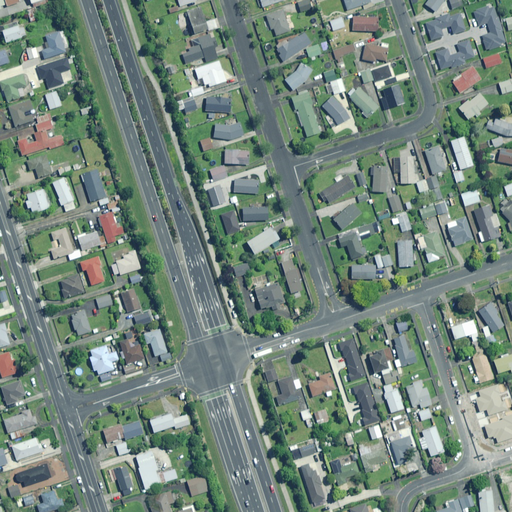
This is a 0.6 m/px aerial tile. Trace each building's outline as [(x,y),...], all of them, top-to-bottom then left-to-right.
[(0,0),(0,9),(1,9),(1,8),(0,7),(5,5),(6,7),(19,3),(18,0),(0,0)] [(343,0),(347,10),(371,2),(370,0),(343,0)] [(436,13),(444,0),(427,0),(424,6),(436,13)] [(461,7),(458,0),(448,0),(452,9),(461,7)] [(308,11),(305,1),(297,2),(300,13),(308,11)] [(38,17),(35,8),(27,10),(30,23),(35,21),(34,18),(38,17)] [(204,22),(201,9),(187,13),(193,34),(217,28),(214,20),(204,22)] [(290,32),(283,11),(266,16),(271,30),(273,29),(275,36),(290,32)] [(469,26),(464,13),(431,24),(435,37),(469,26)] [(345,27),(341,17),(329,21),(333,31),(345,27)] [(379,18),(353,17),(353,31),(379,31),(379,18)] [(487,29),(485,21),(477,23),(480,31),(487,29)] [(23,28),(19,29),(18,26),(2,31),(5,43),(26,36),(23,28)] [(65,52),(59,32),(45,36),(49,48),(41,50),(44,59),(65,52)] [(311,44),(304,32),(287,43),(286,41),(275,48),(281,57),(280,58),(283,62),(311,44)] [(217,59),(210,34),(197,38),(200,45),(188,49),(189,52),(182,55),(185,64),(204,58),(206,62),(217,59)] [(322,54),(318,45),(306,49),(310,62),(314,60),(313,57),(322,54)] [(355,52),(353,45),(333,51),(335,60),(343,57),(343,56),(355,52)] [(386,48),(365,45),(363,60),(375,62),(375,60),(384,61),(386,48)] [(468,48),(442,45),(441,58),(467,60),(468,48)] [(38,57),(35,48),(26,51),(29,60),(38,57)] [(0,65),(9,63),(5,50),(0,51),(0,65)] [(502,63),(499,53),(483,58),(487,68),(502,63)] [(226,81),(219,61),(194,69),(198,80),(202,78),(204,86),(208,84),(209,87),(226,81)] [(306,81),(312,70),(301,63),(284,80),(293,91),(306,81)] [(171,64),(166,66),(169,75),(174,73),(171,64)] [(392,77),(388,65),(371,71),(375,83),(386,79),(387,85),(397,81),(395,76),(392,77)] [(481,80),(472,67),(459,76),(460,77),(452,83),(459,94),(481,80)] [(336,80),(333,70),(323,73),(326,83),(336,80)] [(373,81),(370,71),(360,73),(363,84),(373,81)] [(27,86),(24,75),(0,82),(0,84),(2,91),(3,91),(7,102),(25,97),(22,88),(27,86)] [(49,80),(44,77),(33,80),(37,92),(51,88),(49,80)] [(345,91),(341,79),(330,82),(334,95),(345,91)] [(511,91),(511,79),(498,84),(502,95),(511,91)] [(405,104),(398,85),(382,90),(385,97),(380,99),(384,110),(405,104)] [(204,94),(201,86),(191,90),(193,97),(204,94)] [(378,108),(359,88),(355,91),(352,89),(346,95),(362,112),(361,113),(366,119),(378,108)] [(61,106),(56,91),(44,95),(49,110),(61,106)] [(313,103),(309,91),(291,96),(296,109),(298,108),(307,136),(321,132),(311,104),(313,103)] [(488,104),(479,94),(469,102),(468,100),(458,108),(468,120),(475,115),(476,117),(480,114),(478,112),(488,104)] [(350,117),(332,97),(321,106),(339,126),(350,117)] [(230,99),(206,98),(206,112),(230,113),(230,99)] [(197,110),(193,99),(182,103),(185,114),(197,110)] [(33,111),(30,100),(8,107),(14,127),(33,121),(30,112),(33,111)] [(36,118),(38,124),(50,121),(48,114),(36,118)] [(484,129),(504,136),(511,136),(511,122),(506,122),(494,118),(492,123),(487,121),(484,129)] [(38,124),(35,125),(37,133),(33,134),(36,142),(28,144),(26,138),(17,141),(22,156),(49,148),(49,149),(64,145),(61,134),(48,138),(46,131),(52,129),(50,121),(38,124)] [(244,136),(239,122),(228,126),(215,125),(214,139),(230,140),(244,136)] [(473,166),(463,137),(450,142),(460,170),(473,166)] [(504,145),(501,137),(491,140),(494,148),(504,145)] [(213,149),(210,138),(200,141),(203,152),(213,149)] [(445,171),(438,147),(425,151),(432,175),(445,171)] [(511,151),(501,149),(498,162),(511,165),(511,151)] [(248,151),(225,150),(224,164),(248,165),(248,151)] [(52,174),(46,155),(26,162),(29,171),(35,169),(38,179),(52,174)] [(414,184),(413,156),(400,157),(400,184),(414,184)] [(73,167),(74,171),(86,168),(84,163),(73,167)] [(227,176),(224,166),(209,171),(213,181),(227,176)] [(386,193),(388,167),(371,166),(371,175),(373,175),(372,192),(386,193)] [(66,174),(64,168),(58,170),(60,176),(66,174)] [(90,203),(97,200),(99,206),(109,203),(97,169),(81,175),(90,203)] [(464,181),(461,171),(453,174),(456,183),(464,181)] [(366,184),(363,173),(356,175),(359,187),(366,184)] [(439,187),(436,176),(416,183),(419,193),(439,187)] [(353,188),(346,177),(319,194),(324,202),(326,200),(329,204),(353,188)] [(61,205),(63,205),(65,211),(75,208),(73,201),(65,178),(52,182),(61,205)] [(258,181),(234,180),(233,193),(257,194),(258,181)] [(227,203),(220,183),(207,187),(214,207),(227,203)] [(51,208),(46,189),(26,195),(28,201),(25,202),(27,209),(30,208),(32,214),(51,208)] [(442,199),(439,189),(430,192),(433,201),(442,199)] [(480,202),(476,190),(461,195),(464,207),(480,202)] [(368,200),(366,195),(357,198),(359,203),(368,200)] [(402,210),(398,196),(388,199),(393,213),(402,210)] [(509,221),(509,223),(507,223),(510,231),(511,230),(511,231),(511,201),(509,199),(499,209),(502,212),(501,213),(509,221)] [(119,211),(116,202),(107,204),(108,210),(111,210),(112,213),(119,211)] [(447,212),(444,202),(419,210),(422,220),(447,212)] [(361,214),(352,204),(339,215),(337,212),(331,218),(342,230),(361,214)] [(498,227),(500,226),(496,213),(494,214),(491,205),(474,210),(480,232),(478,233),(481,243),(501,237),(498,227)] [(268,221),(268,208),(242,208),(243,221),(268,221)] [(241,229),(234,209),(221,213),(228,233),(241,229)] [(117,228),(112,213),(98,218),(101,227),(102,227),(108,244),(116,241),(114,237),(124,234),(121,226),(117,228)] [(411,230),(406,213),(397,215),(397,218),(391,220),(393,225),(399,224),(401,233),(411,230)] [(473,240),(465,217),(446,224),(454,247),(473,240)] [(278,239),(271,228),(246,243),(253,255),(278,239)] [(78,250),(73,251),(66,229),(50,233),(53,241),(58,239),(61,248),(51,251),(53,260),(68,256),(70,261),(81,257),(78,250)] [(100,245),(96,231),(77,237),(82,251),(100,245)] [(360,249),(356,234),(338,240),(341,248),(346,246),(351,260),(367,254),(365,247),(360,249)] [(445,258),(438,234),(418,239),(421,251),(424,250),(428,263),(445,258)] [(413,267),(411,241),(397,242),(399,268),(413,267)] [(140,269),(135,251),(130,253),(130,254),(123,257),(123,259),(116,262),(117,265),(111,266),(115,277),(140,269)] [(383,267),(381,259),(380,254),(374,256),(377,268),(383,267)] [(383,267),(384,268),(392,266),(389,256),(381,259),(383,267)] [(294,269),(291,260),(281,263),(290,294),(303,290),(296,268),(294,269)] [(252,271),(249,261),(234,266),(237,276),(252,271)] [(375,280),(375,266),(351,266),(351,279),(375,280)] [(84,293),(79,275),(60,281),(62,289),(61,290),(64,299),(84,293)] [(140,278),(139,275),(129,278),(131,285),(146,280),(145,276),(140,278)] [(283,303),(278,283),(254,290),(260,310),(271,307),(272,310),(280,308),(279,304),(283,303)] [(141,308),(134,290),(120,294),(127,313),(141,308)] [(112,305),(109,295),(95,299),(98,309),(112,305)] [(505,323),(491,302),(479,310),(493,331),(505,323)] [(91,332),(84,311),(75,314),(77,318),(71,320),(76,337),(91,332)] [(152,322),(149,312),(133,317),(136,327),(152,322)] [(473,341),(480,339),(473,319),(451,326),(455,338),(470,333),(473,341)] [(408,329),(405,320),(395,323),(399,333),(408,329)] [(6,331),(4,324),(0,325),(0,347),(9,345),(5,331),(6,331)] [(491,335),(488,326),(483,327),(489,346),(497,344),(494,334),(491,335)] [(167,352),(159,329),(143,335),(146,345),(150,343),(155,357),(167,352)] [(407,348),(404,336),(392,339),(399,360),(394,361),(396,369),(417,362),(412,347),(407,348)] [(126,365),(144,359),(137,337),(119,342),(126,365)] [(108,354),(105,346),(90,351),(92,357),(89,358),(93,371),(96,370),(98,375),(113,370),(111,362),(118,360),(115,352),(108,354)] [(380,372),(381,375),(389,373),(388,372),(391,371),(389,361),(395,360),(391,347),(368,353),(373,374),(380,372)] [(16,374),(9,352),(0,355),(0,373),(1,378),(16,374)] [(170,353),(159,356),(161,362),(171,359),(170,353)] [(494,378),(486,353),(472,358),(480,382),(494,378)] [(511,354),(493,361),(498,374),(510,370),(511,373),(511,354)] [(365,378),(357,355),(342,360),(342,357),(335,359),(344,385),(350,383),(348,376),(352,374),(355,381),(365,378)] [(135,371),(133,365),(123,368),(125,374),(135,371)] [(399,380),(396,371),(390,373),(391,376),(383,379),(385,385),(399,380)] [(112,379),(110,373),(99,377),(101,382),(112,379)] [(335,390),(330,373),(318,377),(319,381),(308,384),(312,397),(325,393),(327,397),(332,396),(330,391),(335,390)] [(292,381),(291,377),(278,381),(282,395),(276,397),(278,406),(298,400),(295,390),(301,388),(298,380),(292,381)] [(25,396),(20,381),(0,387),(6,406),(18,402),(17,399),(25,396)] [(423,389),(420,382),(405,386),(412,407),(419,405),(420,409),(432,405),(427,388),(423,389)] [(393,391),(390,385),(383,387),(385,393),(384,394),(391,413),(404,409),(397,389),(393,391)] [(362,402),(357,390),(347,394),(351,406),(362,402)] [(511,428),(502,398),(489,402),(499,432),(511,428)] [(7,434),(10,434),(11,440),(25,436),(23,430),(37,425),(34,417),(32,417),(30,409),(18,413),(19,416),(3,421),(7,434)] [(431,418),(428,409),(418,412),(421,421),(431,418)] [(312,424),(309,410),(300,412),(303,421),(305,420),(307,425),(312,424)] [(328,422),(325,410),(314,413),(317,425),(328,422)] [(173,419),(171,414),(149,421),(153,433),(174,427),(175,430),(190,425),(186,415),(173,419)] [(405,427),(401,415),(380,423),(382,429),(393,426),(395,431),(405,427)] [(143,435),(139,422),(122,427),(121,425),(102,430),(107,444),(124,438),(125,440),(143,435)] [(382,437),(378,426),(368,429),(372,440),(382,437)] [(444,452),(435,427),(422,431),(424,438),(418,439),(422,450),(427,448),(430,457),(444,452)] [(349,432),(343,434),(348,446),(353,444),(349,432)] [(412,450),(407,437),(391,443),(398,465),(406,462),(403,453),(412,450)] [(38,445),(35,438),(11,446),(16,461),(43,452),(40,444),(38,445)] [(128,453),(125,443),(116,446),(119,456),(128,453)] [(316,455),(313,444),(299,448),(302,459),(316,455)] [(359,449),(361,455),(360,456),(365,473),(373,471),(372,466),(387,461),(383,448),(375,451),(374,448),(370,449),(369,446),(359,449)] [(51,457),(49,450),(41,453),(43,460),(51,457)] [(158,470),(152,451),(135,456),(139,468),(138,468),(145,490),(160,485),(160,484),(178,479),(175,469),(157,475),(155,471),(158,470)] [(341,468),(338,460),(330,463),(338,487),(346,484),(344,479),(359,474),(355,463),(341,468)] [(51,478),(47,464),(15,474),(18,483),(23,481),(25,486),(51,478)] [(320,475),(318,476),(316,470),(311,472),(309,464),(301,467),(310,498),(323,494),(320,485),(322,484),(320,475)] [(120,491),(121,491),(123,497),(132,494),(130,488),(133,487),(126,465),(113,470),(116,480),(117,480),(120,491)] [(208,491),(203,476),(186,481),(192,497),(208,491)] [(20,495),(17,485),(7,488),(10,498),(20,495)] [(57,500),(54,490),(40,494),(43,503),(37,505),(38,511),(49,511),(64,508),(61,499),(57,500)] [(494,511),(492,491),(478,493),(479,511),(494,511)] [(174,503),(170,492),(147,500),(151,511),(170,511),(168,505),(174,503)] [(34,504),(31,494),(22,497),(25,507),(34,504)] [(473,506),(470,496),(446,504),(447,508),(436,511),(467,511),(467,508),(473,506)] [(353,507),(351,499),(343,501),(346,509),(353,507)]
